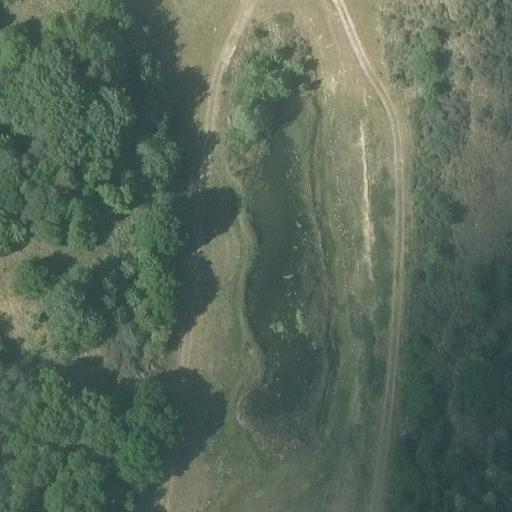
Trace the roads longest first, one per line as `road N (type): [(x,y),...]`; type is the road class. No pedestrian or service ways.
road 1 (track): [(370,511),(404,144),(331,0)]
road 2 (track): [(162,511),(182,408),(214,74),(245,0)]
